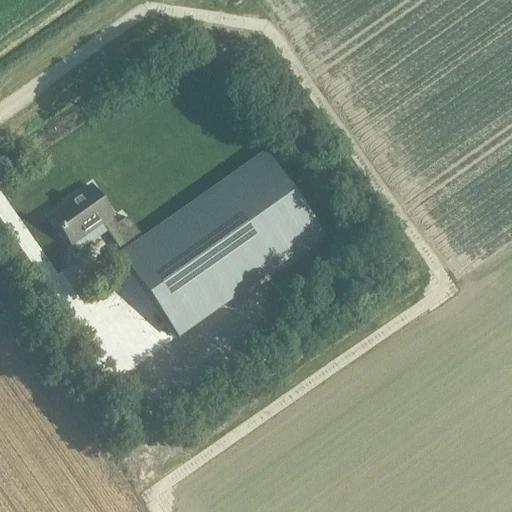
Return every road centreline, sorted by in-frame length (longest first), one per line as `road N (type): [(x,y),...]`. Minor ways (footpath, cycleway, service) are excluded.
road 1 (track): [(150,7),(267,28),(446,289),(151,500)]
road 2 (residential): [(0,113),(150,7)]
